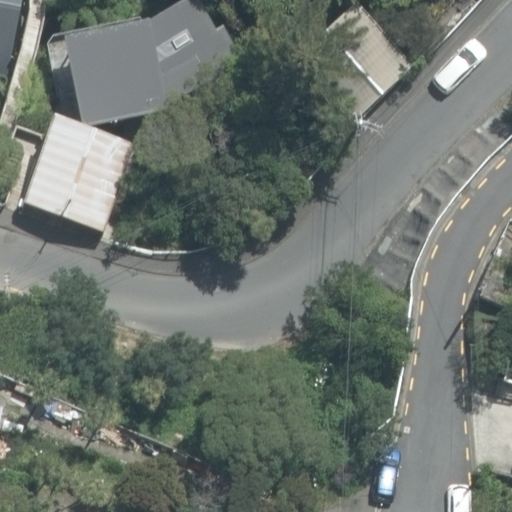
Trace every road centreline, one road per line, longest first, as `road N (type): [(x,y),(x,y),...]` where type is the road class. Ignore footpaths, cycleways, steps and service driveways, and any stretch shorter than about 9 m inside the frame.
road 1 (residential): [(0,253),(54,271),(256,286),(327,250),(511,53)]
road 2 (residential): [(434,511),(445,299),(456,258),(511,186)]
